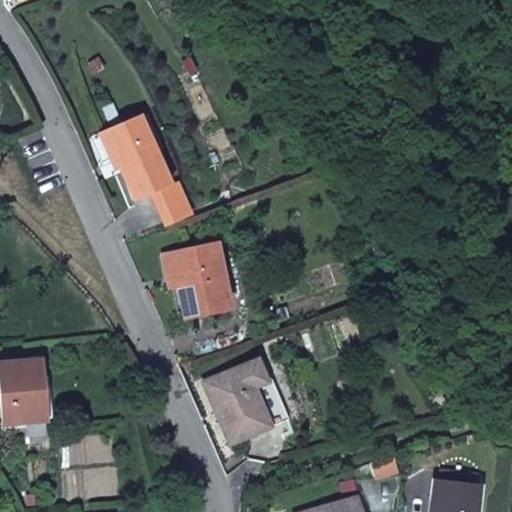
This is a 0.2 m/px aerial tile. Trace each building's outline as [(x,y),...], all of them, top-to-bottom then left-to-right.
[(138,113),(102,130),(134,199),(169,183),(138,113)] [(212,242),(169,252),(175,284),(182,314),(225,304),(212,242)] [(175,284),(169,252),(159,254),(166,286),(175,284)] [(227,439),(267,422),(251,384),(263,379),(253,356),(201,378),(227,439)] [(40,360),(0,363),(0,381),(4,425),(46,421),(40,360)] [(251,384),(267,422),(278,417),(263,379),(251,384)] [(435,511),(477,511),(481,481),(436,477),(434,492),(439,493),(435,511)] [(364,511),(359,495),(302,511),(364,511)]
